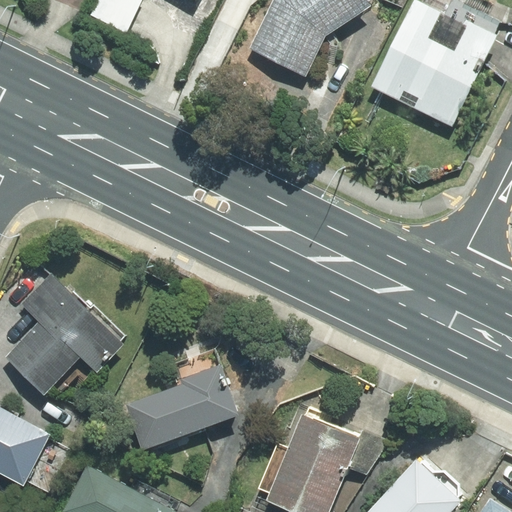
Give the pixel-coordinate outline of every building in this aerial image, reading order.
[(185,17),(146,0),(102,0),(91,26),(166,59),(185,17)] [(272,0),(251,53),(309,76),(334,35),(374,6),(370,0),(272,0)] [(440,0),(437,9),(416,0),(410,0),(370,92),(454,129),(504,18),(462,0),(440,0)] [(126,348),(54,275),(23,305),(41,323),(6,357),(46,397),(83,361),(98,376),(126,348)] [(275,335),(231,353),(255,411),(299,392),(275,335)] [(131,405),(146,450),(239,418),(222,366),(181,380),(184,387),(131,405)] [(0,408),(0,472),(29,489),(56,439),(0,408)] [(286,446),(278,443),(261,487),(269,490),(263,505),(280,511),(334,511),(363,441),(298,416),(286,446)] [(454,511),(463,503),(419,460),(367,511),(454,511)] [(133,487),(88,465),(65,511),(66,511),(178,511),(183,502),(137,479),(133,487)] [(511,511),(511,510),(488,496),(478,511),(511,511)]
